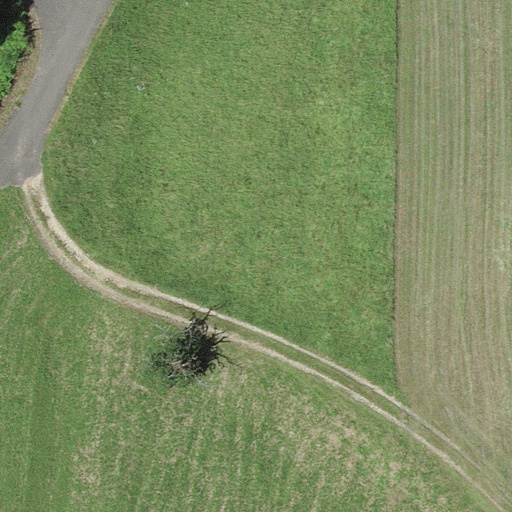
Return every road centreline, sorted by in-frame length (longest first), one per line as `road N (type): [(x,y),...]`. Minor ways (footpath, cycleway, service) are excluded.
road 1 (track): [(17,138),(72,252),(144,297),(268,342),(395,405),(511,506)]
road 2 (track): [(100,0),(0,167)]
